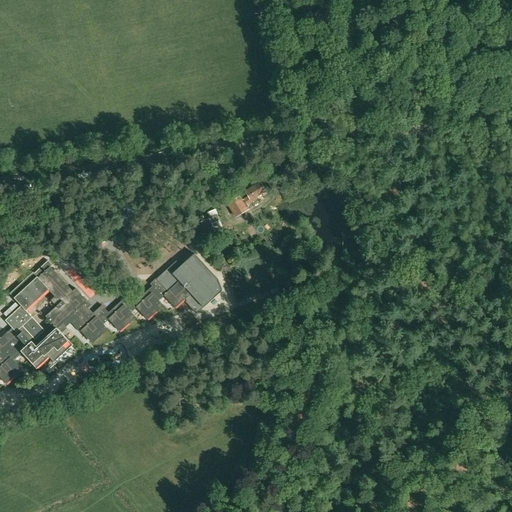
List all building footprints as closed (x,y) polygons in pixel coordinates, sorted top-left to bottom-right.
[(249,197),(245,199),(248,204),(258,198),(257,196),(265,191),(264,190),(268,188),(264,181),(260,184),(259,182),(245,191),(249,197)] [(236,217),(247,209),(240,197),(228,204),(236,217)] [(202,222),(198,223),(204,236),(215,232),(212,224),(220,221),(218,215),(216,210),(207,213),(210,219),(205,220),(203,216),(200,217),(202,222)] [(208,237),(202,240),(205,247),(212,245),(208,237)] [(221,292),(214,276),(193,254),(182,264),(177,259),(155,279),(150,284),(152,286),(150,288),(131,306),(124,298),(111,311),(109,313),(104,307),(102,305),(95,312),(93,313),(92,312),(91,311),(88,308),(87,307),(84,304),(87,301),(76,288),(73,291),(57,274),(54,271),(50,267),(52,265),(48,261),(37,271),(34,273),(33,272),(21,283),(20,285),(10,293),(12,295),(14,298),(21,306),(5,320),(12,328),(8,332),(7,332),(2,337),(1,338),(0,337),(0,373),(5,379),(7,382),(22,368),(14,361),(12,358),(20,350),(36,367),(49,355),(52,358),(54,360),(72,344),(69,341),(68,340),(65,336),(64,336),(61,332),(66,328),(67,327),(72,322),(75,326),(76,327),(79,330),(80,331),(82,330),(93,341),(107,328),(104,324),(110,318),(121,329),(135,316),(132,312),(138,306),(148,317),(163,304),(159,300),(166,294),(176,305),(184,298),(187,302),(186,303),(197,315),(221,292)]
